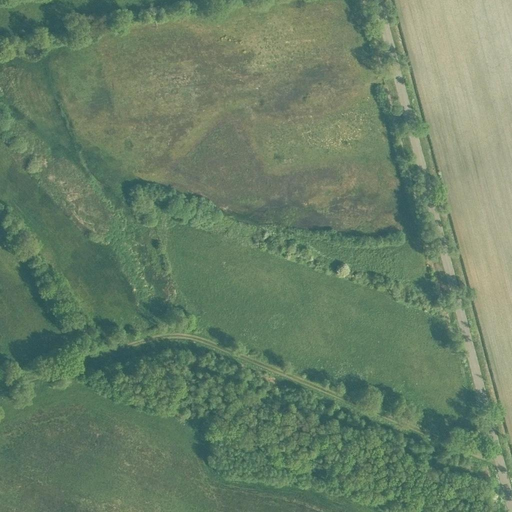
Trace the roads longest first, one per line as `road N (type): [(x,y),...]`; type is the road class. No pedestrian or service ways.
road 1 (track): [(498,458),(178,336),(0,389)]
road 2 (tertiary): [(511,510),(377,0)]
